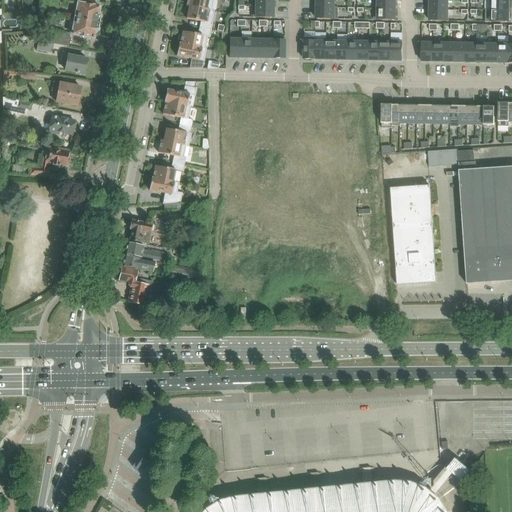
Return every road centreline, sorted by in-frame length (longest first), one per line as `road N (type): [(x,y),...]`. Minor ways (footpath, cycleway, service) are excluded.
road 1 (secondary): [(380,350),(91,349)]
road 2 (unclassified): [(233,375),(235,397),(444,391)]
road 3 (secondary): [(233,375),(444,373)]
road 4 (tertiary): [(106,193),(145,0)]
road 5 (residential): [(511,312),(390,314),(379,328),(380,350)]
road 6 (secondary): [(91,380),(233,375)]
road 7 (residential): [(152,74),(292,77)]
road 8 (residential): [(106,193),(126,191),(152,74)]
road 9 (secondary): [(511,349),(380,350)]
road 10 (residential): [(292,77),(412,83)]
